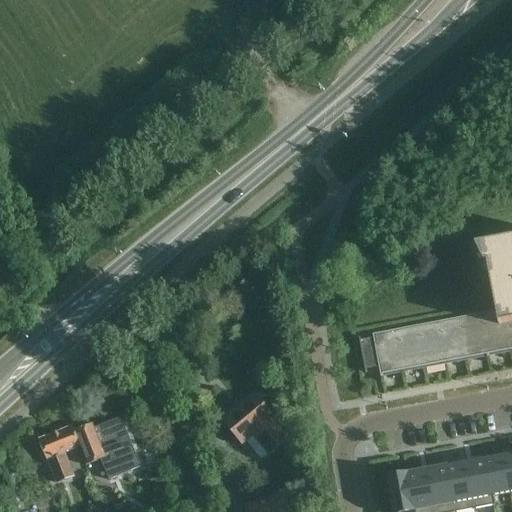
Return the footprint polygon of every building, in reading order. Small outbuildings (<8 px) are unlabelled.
[(511,309),(511,308),(511,238),(474,245),(484,264),(491,263),(493,272),(488,273),(496,311),(511,309)] [(511,349),(511,314),(511,309),(496,311),(479,315),(487,354),(511,349)] [(487,354),(479,315),(458,319),(466,358),(487,354)] [(466,358),(458,319),(437,323),(444,362),(466,358)] [(444,362),(437,323),(416,327),(423,366),(444,362)] [(423,366),(416,327),(394,331),(402,370),(423,366)] [(402,370),(394,331),(373,335),(381,374),(402,370)] [(381,374),(373,335),(372,335),(373,338),(359,341),(364,370),(378,367),(380,374),(381,374)] [(240,446),(252,437),(267,455),(288,438),(254,395),(221,421),(240,446)] [(91,425),(73,433),(79,447),(79,448),(86,465),(100,459),(108,479),(122,473),(114,453),(106,433),(104,434),(100,425),(93,428),(91,425)] [(38,441),(54,479),(56,484),(74,477),(65,453),(78,448),(79,448),(79,447),(73,433),(72,433),(70,427),(38,441)] [(511,496),(511,454),(503,456),(511,497),(511,496)] [(511,497),(503,456),(484,460),(493,505),(494,505),(492,496),(509,493),(510,497),(511,497)] [(493,505),(484,460),(465,463),(474,509),(493,505)] [(458,511),(474,509),(465,463),(446,467),(454,511),(458,511)] [(454,511),(446,467),(427,470),(435,511),(454,511)] [(435,511),(427,470),(407,474),(414,511),(435,511)] [(414,511),(407,474),(386,478),(392,511),(414,511)] [(164,511),(183,511),(212,502),(207,490),(162,505),(164,511)] [(288,511),(285,502),(252,511),(288,511)]
